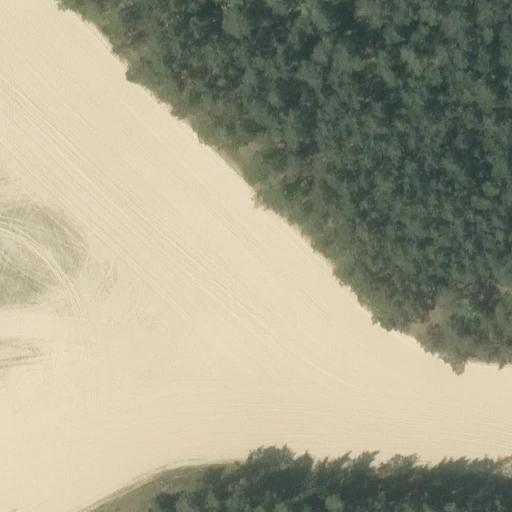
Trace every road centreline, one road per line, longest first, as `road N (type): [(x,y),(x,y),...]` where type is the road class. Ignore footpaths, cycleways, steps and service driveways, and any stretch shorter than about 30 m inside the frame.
road 1 (track): [(462,411),(268,348),(161,249),(0,56)]
road 2 (track): [(0,481),(87,442),(296,404),(462,411),(511,423)]
